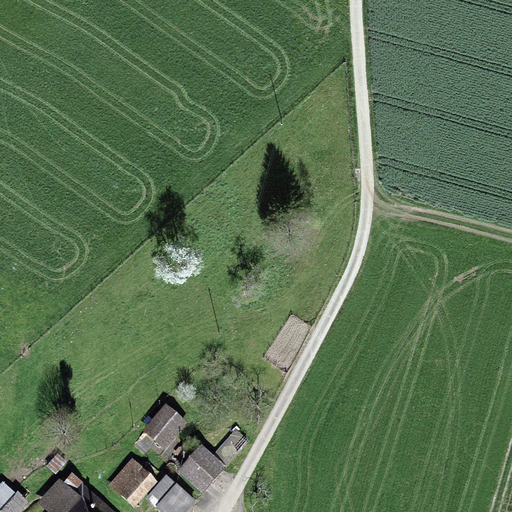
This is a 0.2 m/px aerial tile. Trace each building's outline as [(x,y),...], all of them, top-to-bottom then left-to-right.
[(169,409),(151,429),(166,443),(185,424),(169,409)] [(202,449),(182,470),(204,491),(224,470),(202,449)] [(133,462),(112,484),(132,504),(154,481),(133,462)] [(168,478),(148,501),(161,511),(185,511),(195,501),(168,478)] [(61,484),(44,501),(54,511),(106,511),(96,502),(88,510),(61,484)] [(19,495),(2,511),(20,511),(28,504),(19,495)]
